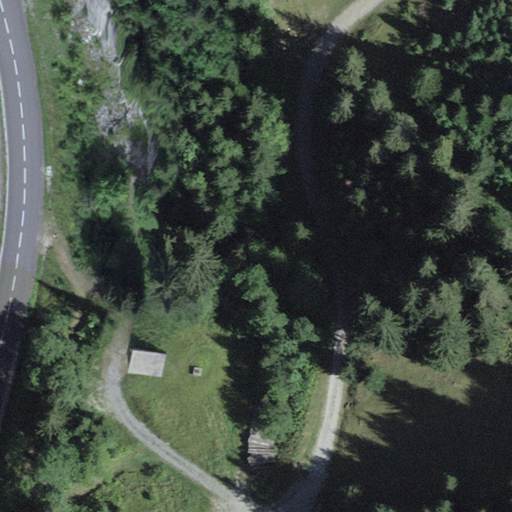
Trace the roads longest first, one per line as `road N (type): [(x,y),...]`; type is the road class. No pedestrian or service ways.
road 1 (track): [(283,511),(301,498),(325,455),(343,311),(342,275),(304,146),(303,99),(324,54),(375,0)]
road 2 (secondary): [(0,341),(28,179),(23,96),(0,0)]
road 3 (track): [(389,0),(408,95),(439,145),(511,207)]
